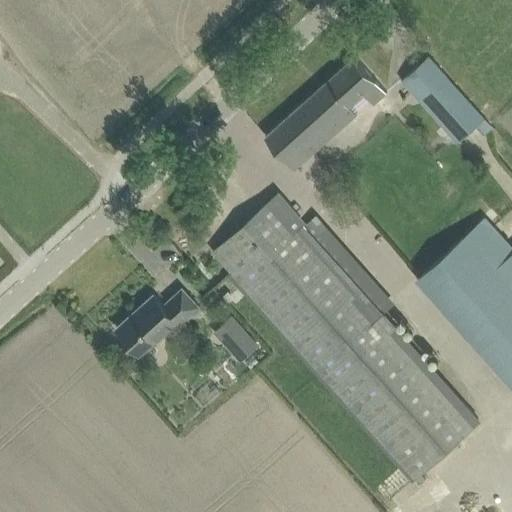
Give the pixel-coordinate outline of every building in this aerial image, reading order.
[(428,55),(402,79),(457,142),(484,118),(476,109),(428,55)] [(265,136),(279,151),(295,168),(357,112),(350,104),(364,92),(374,103),(387,92),(368,71),(355,56),(265,136)] [(280,192),(214,251),(415,476),(477,422),(295,218),(300,214),(280,192)] [(511,243),(486,215),(418,276),(511,382),(511,243)] [(117,327),(130,342),(140,353),(176,320),(178,323),(198,306),(182,288),(167,301),(172,307),(168,310),(154,294),(145,302),(117,327)] [(214,331),(241,361),(259,344),(232,314),(214,331)]
